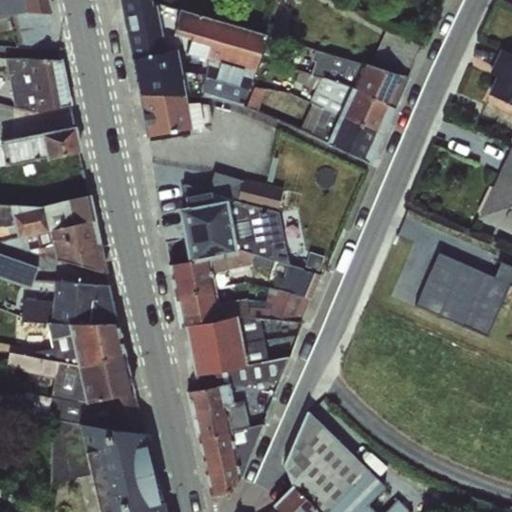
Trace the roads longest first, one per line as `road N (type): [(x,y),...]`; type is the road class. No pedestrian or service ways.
road 1 (residential): [(479,0),(265,485),(221,511)]
road 2 (tertiary): [(80,0),(193,511)]
